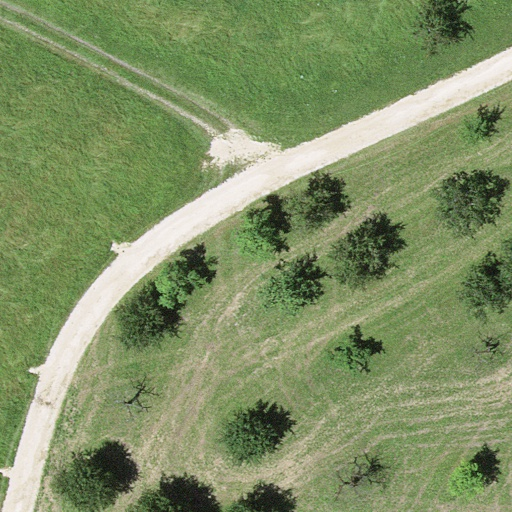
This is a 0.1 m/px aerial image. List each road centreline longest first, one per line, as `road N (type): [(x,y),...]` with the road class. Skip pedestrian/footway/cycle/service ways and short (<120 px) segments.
road 1 (track): [(511,64),(278,172),(176,228),(107,283),(53,370),(17,511)]
road 2 (track): [(0,10),(149,82),(278,172)]
